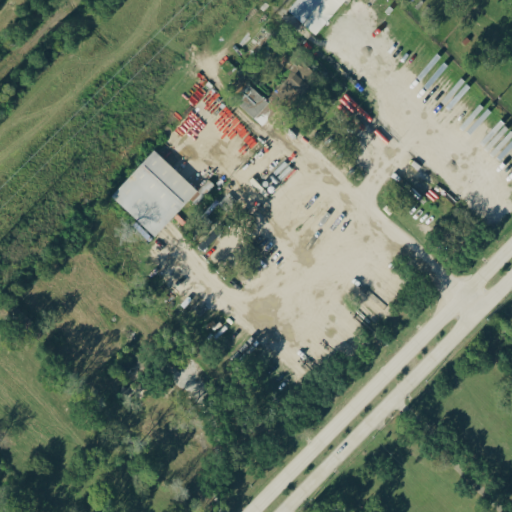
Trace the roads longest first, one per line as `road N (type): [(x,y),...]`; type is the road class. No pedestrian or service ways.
road 1 (track): [(0,177),(175,0),(283,15),(308,37)]
road 2 (secondary): [(511,245),(250,511)]
road 3 (secondary): [(282,511),(511,277)]
